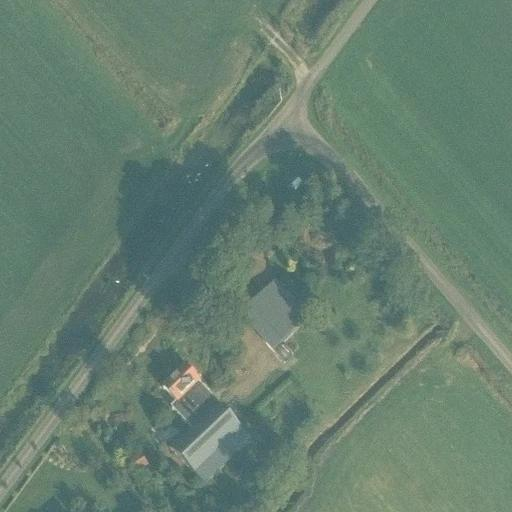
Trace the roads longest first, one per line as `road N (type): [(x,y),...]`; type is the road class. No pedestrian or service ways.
road 1 (unclassified): [(289,113),(0,498)]
road 2 (unclassified): [(511,376),(289,113)]
road 3 (unclassified): [(372,0),(289,113)]
